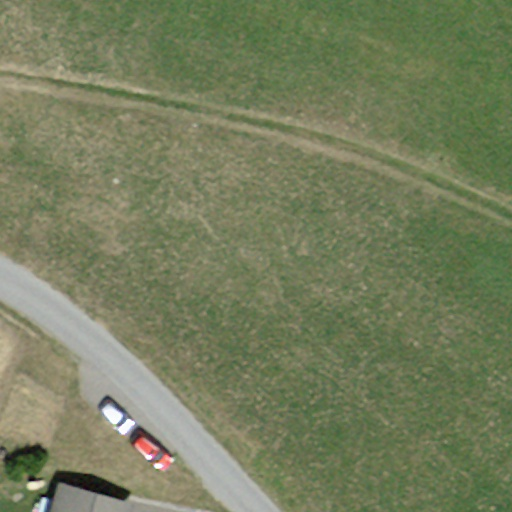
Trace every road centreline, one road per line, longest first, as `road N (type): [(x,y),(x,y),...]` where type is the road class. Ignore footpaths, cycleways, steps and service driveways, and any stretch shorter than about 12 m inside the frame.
road 1 (track): [(0,81),(69,83),(405,165),(511,226)]
road 2 (unclassified): [(245,511),(100,354),(0,283)]
